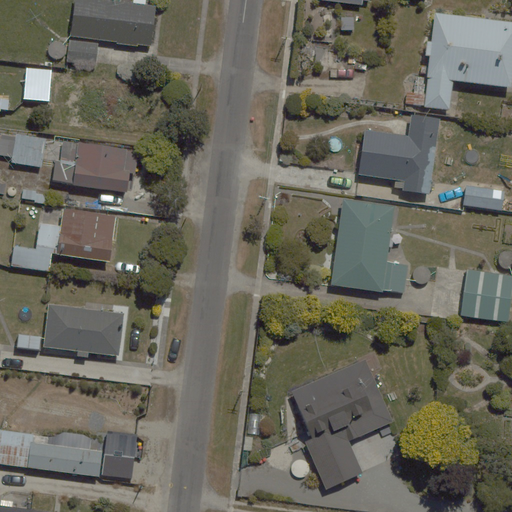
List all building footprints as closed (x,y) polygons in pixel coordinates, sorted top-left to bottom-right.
[(158,8),(73,0),(71,0),(67,65),(97,67),(99,42),(155,46),(158,8)] [(511,19),(434,12),(425,107),(450,109),(453,78),(511,83),(511,19)] [(405,137),(367,130),(361,173),(397,179),(395,191),(432,196),(443,120),(408,115),(405,137)] [(12,164),(43,168),(44,161),(55,162),(58,141),(3,134),(1,156),(13,157),(12,164)] [(142,149),(63,138),(61,159),(57,159),(54,185),(129,194),(132,169),(140,170),(142,149)] [(508,189),(464,187),(462,212),(506,214),(508,189)] [(400,207),(345,202),(333,283),(404,293),(408,265),(385,262),(390,226),(398,227),(400,207)] [(37,247),(14,246),(12,267),(51,271),(53,253),(112,258),(115,215),(41,208),(37,247)] [(45,349),(77,352),(76,355),(90,357),(90,354),(124,357),(128,307),(49,299),(45,349)] [(41,334),(19,333),(18,350),(40,351),(41,334)] [(309,456),(308,457),(307,457),(305,456),(304,456),(302,456),(301,457),(299,457),(298,458),(296,459),(295,460),(294,461),(294,463),(293,464),(293,466),(293,467),(293,469),(293,471),(294,472),(295,473),(296,475),(297,476),(298,477),(300,477),(301,478),(303,478),(304,478),(306,478),(308,477),(309,476),(310,475),(311,474),(312,473),(313,472),(314,471),(315,470),(326,496),(363,480),(347,442),(388,424),(360,358),(289,388),(309,435),(301,439),(309,456)] [(0,430),(0,463),(98,478),(103,446),(0,430)] [(0,506),(0,511),(52,511),(55,497),(15,492),(12,508),(0,506)]
